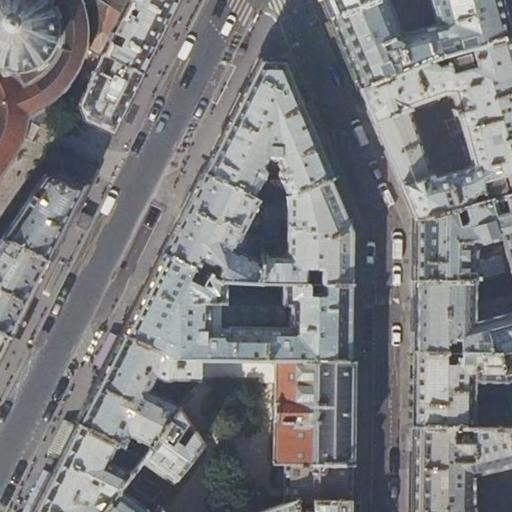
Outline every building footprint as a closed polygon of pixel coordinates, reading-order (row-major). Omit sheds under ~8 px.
[(0,0),(0,176),(9,163),(10,164),(13,159),(12,158),(16,152),(19,146),(23,136),(30,139),(30,138),(31,138),(33,133),(31,133),(32,132),(26,130),(34,116),(38,119),(39,119),(40,119),(43,114),(42,114),(43,113),(41,111),(42,111),(41,108),(49,103),(55,98),(58,95),(61,92),(62,92),(66,88),(70,81),(77,68),(82,58),(83,52),(84,49),(85,48),(86,43),(100,56),(102,56),(102,55),(107,42),(112,32),(128,0),(0,0)] [(128,0),(112,32),(122,38),(118,47),(107,42),(102,55),(140,74),(159,36),(176,0),(128,0)] [(322,0),(330,19),(371,0),(322,0)] [(344,52),(360,89),(435,57),(511,36),(511,33),(502,0),(430,0),(436,23),(400,33),(386,0),(371,0),(330,19),(344,52)] [(511,36),(435,57),(360,89),(372,119),(399,182),(414,219),(511,192),(511,36)] [(84,118),(111,132),(126,102),(140,74),(102,55),(102,56),(100,56),(79,104),(84,118)] [(332,178),(283,62),(258,61),(230,118),(202,173),(267,205),(332,178)] [(26,201),(0,238),(46,262),(65,223),(84,186),(58,173),(43,176),(26,201)] [(184,210),(162,254),(221,282),(229,284),(243,284),(258,284),(260,263),(235,250),(244,232),(262,241),(263,235),(267,205),(202,173),(184,210)] [(346,212),(332,178),(267,205),(263,235),(282,236),(282,223),(283,221),(284,220),(287,218),(286,256),(261,256),(260,263),(258,284),(263,285),(283,285),(353,284),(354,231),(346,212)] [(414,227),(414,280),(475,281),(511,271),(511,192),(414,219),(414,227)] [(0,333),(8,337),(30,294),(46,262),(0,238),(0,333)] [(138,301),(121,335),(169,361),(197,361),(352,361),(353,322),(353,284),(283,285),(283,306),(290,306),(290,329),(233,328),(233,332),(223,332),(223,307),(228,307),(229,284),(221,282),(162,254),(138,301)] [(413,318),(413,352),(498,353),(511,349),(511,271),(511,276),(511,311),(473,322),(475,281),(414,280),(413,318)] [(263,292),(263,285),(258,284),(243,284),(242,292),(247,292),(247,294),(259,294),(259,292),(263,292)] [(0,353),(8,337),(0,333),(0,353)] [(197,361),(169,361),(121,335),(95,386),(76,424),(141,458),(176,411),(196,383),(196,377),(197,361)] [(511,404),(511,349),(498,353),(505,381),(511,404)] [(412,381),(411,427),(509,428),(511,427),(511,404),(485,404),(473,412),(473,380),(505,381),(498,353),(413,352),(412,381)] [(351,424),(352,361),(197,361),(196,377),(215,377),(216,379),(229,379),(229,377),(259,377),(259,381),(274,381),(273,467),(283,467),(283,506),(297,502),(350,500),(351,424)] [(162,511),(154,503),(131,485),(140,473),(163,491),(200,444),(176,411),(141,458),(99,511),(162,511)] [(99,511),(141,458),(76,424),(68,442),(47,484),(38,501),(32,511),(99,511)] [(511,511),(511,427),(509,428),(411,427),(411,489),(410,511),(511,511)] [(25,511),(32,511),(38,501),(47,484),(41,481),(25,511)] [(349,511),(350,500),(297,502),(298,511),(349,511)] [(298,511),(297,502),(283,506),(266,511),(298,511)]
